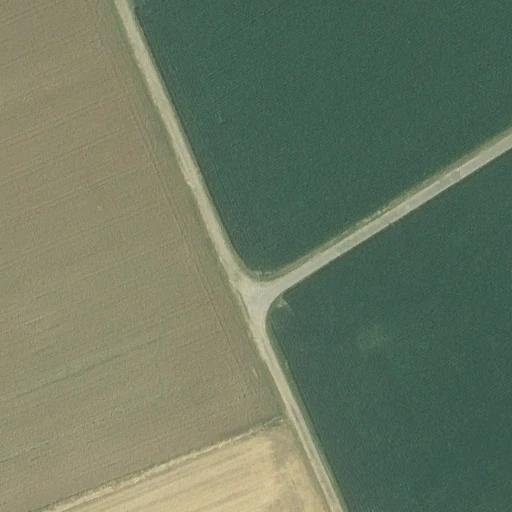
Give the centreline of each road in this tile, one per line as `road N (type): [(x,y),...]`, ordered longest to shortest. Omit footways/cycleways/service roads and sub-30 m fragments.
road 1 (track): [(115,0),(333,511)]
road 2 (track): [(511,130),(242,295)]
